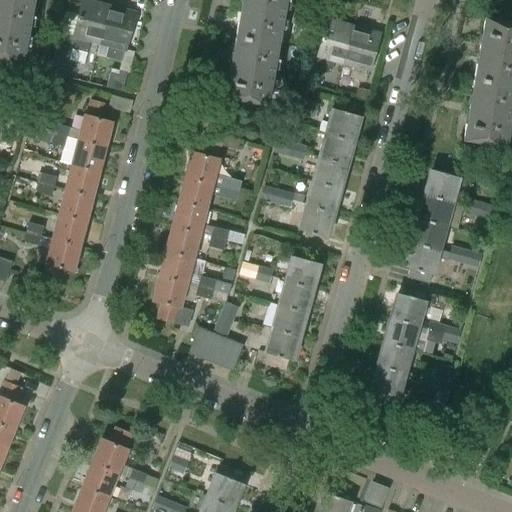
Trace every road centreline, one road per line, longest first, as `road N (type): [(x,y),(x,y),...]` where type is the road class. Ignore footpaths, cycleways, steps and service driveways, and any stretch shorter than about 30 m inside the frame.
road 1 (residential): [(300,430),(426,0)]
road 2 (residential): [(85,345),(178,0)]
road 3 (residential): [(300,430),(85,345)]
road 4 (residential): [(505,511),(300,430)]
road 5 (residential): [(17,511),(85,345)]
